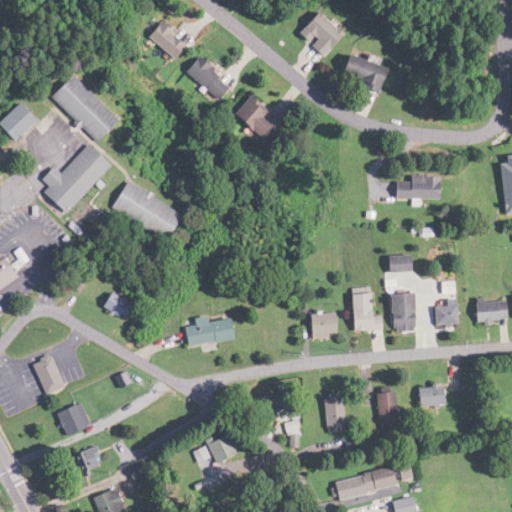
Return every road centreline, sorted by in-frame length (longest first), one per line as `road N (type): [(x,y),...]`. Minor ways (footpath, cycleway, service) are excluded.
road 1 (residential): [(502,47),(504,108),(491,128),(471,136),(392,129),(335,108),(205,0)]
road 2 (residential): [(314,511),(276,447),(80,325),(36,312),(0,346)]
road 3 (residential): [(511,345),(272,368),(220,378),(195,393)]
